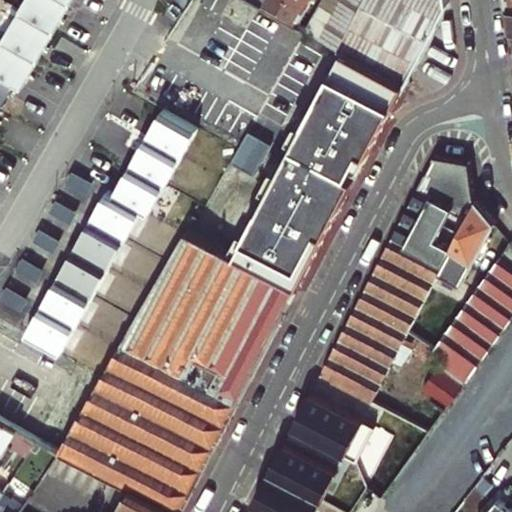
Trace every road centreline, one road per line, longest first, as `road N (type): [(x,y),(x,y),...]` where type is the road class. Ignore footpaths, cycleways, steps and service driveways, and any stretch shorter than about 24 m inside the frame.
road 1 (residential): [(213,511),(405,142),(423,125),(491,109)]
road 2 (residential): [(143,0),(0,254)]
